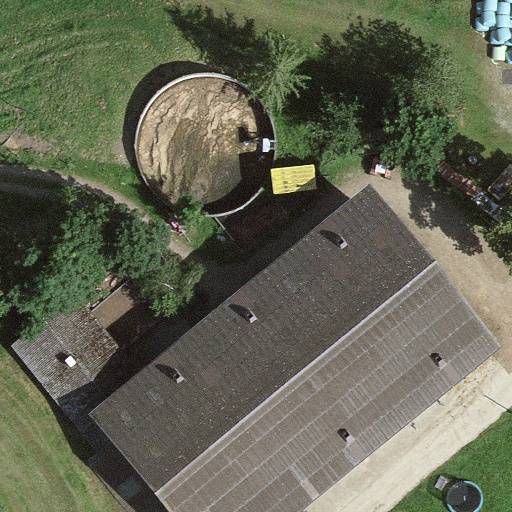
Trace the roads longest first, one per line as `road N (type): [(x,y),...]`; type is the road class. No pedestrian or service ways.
road 1 (track): [(0,177),(96,200),(196,273),(219,280),(361,189),(394,188),(427,207),(511,305)]
road 2 (track): [(368,511),(511,394)]
